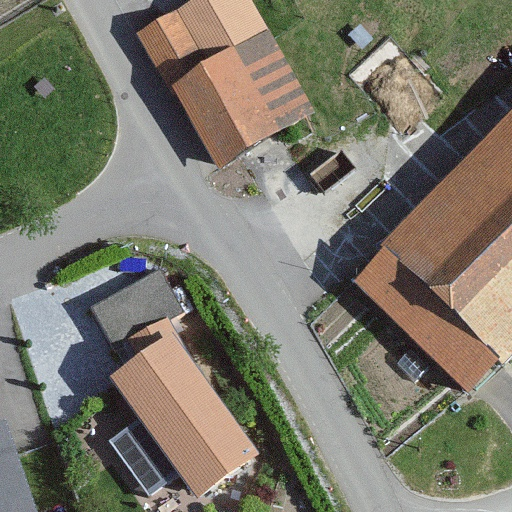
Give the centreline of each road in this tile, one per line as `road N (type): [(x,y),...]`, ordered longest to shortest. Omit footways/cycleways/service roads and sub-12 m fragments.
road 1 (residential): [(187,184),(281,329),(376,511)]
road 2 (residential): [(85,0),(187,184)]
road 3 (residential): [(0,258),(187,184)]
